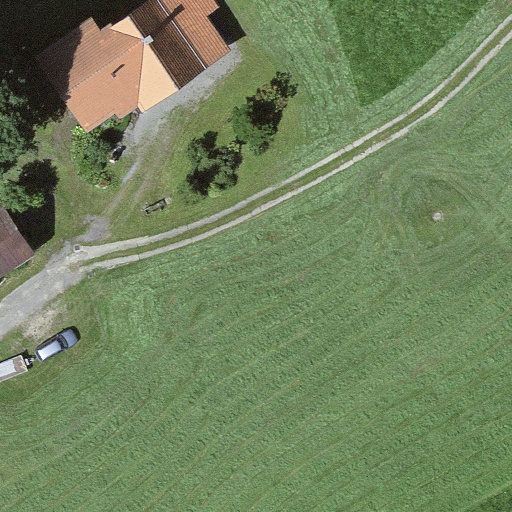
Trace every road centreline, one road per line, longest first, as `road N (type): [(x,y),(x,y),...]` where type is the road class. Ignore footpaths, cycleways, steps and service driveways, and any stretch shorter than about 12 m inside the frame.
road 1 (track): [(511,40),(350,159),(54,292)]
road 2 (track): [(140,189),(54,292),(0,335)]
